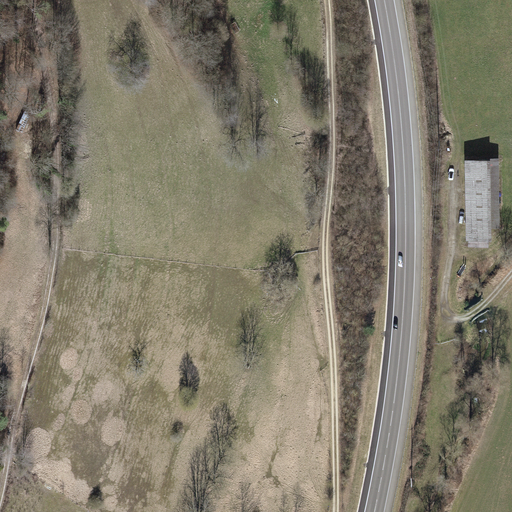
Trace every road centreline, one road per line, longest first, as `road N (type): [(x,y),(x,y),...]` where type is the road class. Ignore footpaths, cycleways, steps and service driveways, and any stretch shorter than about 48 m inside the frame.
road 1 (trunk): [(387,0),(405,130),(407,305),(374,511)]
road 2 (track): [(336,511),(326,258),(330,0)]
road 3 (track): [(0,498),(49,286),(56,217),(47,69),(31,0)]
road 4 (track): [(511,271),(469,316),(447,313),(459,232),(457,160)]
